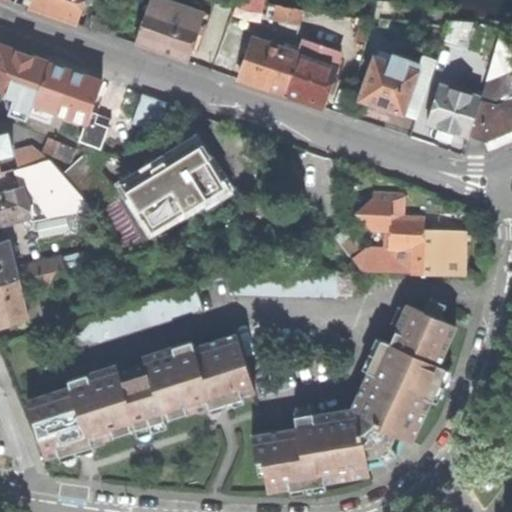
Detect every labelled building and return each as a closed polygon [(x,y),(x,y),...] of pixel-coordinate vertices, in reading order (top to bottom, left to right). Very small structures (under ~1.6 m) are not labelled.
[(49,15),(76,25),(81,12),(84,0),(34,0),(31,9),(49,15)] [(169,0),(151,0),(150,7),(202,24),(206,12),(169,0)] [(167,55),(188,63),(202,24),(150,7),(136,45),(167,55)] [(76,25),(115,38),(123,14),(107,9),(104,20),(81,12),(76,25)] [(439,55),(452,58),(455,47),(468,50),(473,23),(450,21),(439,55)] [(267,89),(284,95),(299,54),(284,48),(255,38),(240,80),(267,89)] [(284,95),(323,108),(342,54),(303,41),(301,48),(299,54),(284,95)] [(286,44),(284,48),(299,54),(301,48),(286,44)] [(27,119),(46,62),(21,53),(0,45),(0,46),(0,81),(6,95),(17,99),(12,114),(27,119)] [(400,50),(398,56),(418,63),(421,57),(400,50)] [(387,108),(417,118),(437,59),(421,54),(421,57),(418,63),(398,56),(392,54),(389,61),(375,57),(360,100),(387,108)] [(102,147),(113,117),(93,110),(102,83),(73,73),(55,67),(41,107),(87,123),(81,140),(102,147)] [(511,135),(511,72),(486,83),(481,98),(469,136),(491,140),(495,139),(496,142),(511,135)] [(443,128),(469,136),(481,98),(440,85),(428,122),(443,128)] [(133,122),(161,131),(171,104),(143,95),(133,122)] [(158,166),(125,187),(153,230),(203,199),(208,206),(231,192),(210,159),(207,161),(196,143),(158,166)] [(93,147),(64,173),(95,208),(116,189),(101,172),(108,153),(93,147)] [(24,168),(33,195),(46,192),(37,164),(24,168)] [(22,187),(0,194),(0,226),(32,216),(22,187)] [(393,273),(464,276),(465,230),(425,229),(425,217),(410,217),(392,216),(391,249),(393,250),(393,273)] [(352,259),(364,251),(347,228),(334,236),(352,259)] [(232,268),(259,269),(260,239),(234,237),(232,268)] [(10,240),(0,243),(0,284),(19,279),(10,240)] [(26,265),(29,277),(66,269),(63,257),(26,265)] [(29,277),(32,288),(68,280),(66,269),(29,277)] [(232,298),(244,299),(245,270),(233,270),(232,298)] [(244,299),(258,299),(259,270),(245,270),(244,299)] [(259,270),(258,299),(271,300),(272,271),(259,270)] [(284,300),(285,271),(272,271),(271,300),(284,300)] [(298,301),(300,272),(285,271),(284,300),(298,301)] [(313,272),(300,272),(298,301),(312,301),(313,272)] [(326,272),(313,272),(312,301),(325,301),(326,272)] [(338,302),(339,296),(340,274),(340,273),(326,272),(325,301),(338,302)] [(354,274),(340,274),(339,296),(353,297),(354,274)] [(0,327),(29,318),(19,279),(0,284),(0,327)] [(191,315),(204,311),(196,284),(182,288),(191,315)] [(178,319),(191,315),(182,288),(169,292),(178,319)] [(165,323),(178,319),(169,292),(156,296),(165,323)] [(152,327),(165,323),(156,296),(143,300),(152,327)] [(139,331),(152,327),(143,300),(130,304),(139,331)] [(127,335),(139,331),(130,304),(118,308),(127,335)] [(296,429),(253,437),(257,462),(264,461),(268,482),(288,478),(290,490),(370,475),(368,467),(367,463),(382,460),(385,463),(386,463),(392,459),(398,455),(399,454),(396,451),(402,438),(405,439),(412,442),(443,368),(437,365),(454,325),(408,306),(391,343),(385,340),(359,399),(362,401),(357,413),(345,415),(343,412),(315,417),(315,416),(294,419),(296,429)] [(114,339),(127,335),(118,308),(105,312),(114,339)] [(101,343),(114,339),(105,312),(92,316),(101,343)] [(88,347),(101,343),(92,316),(79,319),(88,347)] [(75,351),(88,347),(79,319),(66,324),(75,351)] [(227,401),(256,391),(238,334),(196,347),(194,341),(174,347),(176,354),(89,381),(87,375),(69,381),(71,387),(29,400),(47,458),(78,448),(77,447),(74,436),(86,432),(90,443),(212,404),(208,392),(222,388),(226,400),(227,401)] [(219,402),(226,400),(222,388),(208,392),(212,404),(219,402)] [(354,410),(343,412),(345,415),(357,413),(362,401),(359,399),(354,410)] [(83,445),(90,443),(86,432),(74,436),(77,447),(83,445)] [(399,454),(405,439),(402,438),(396,451),(399,454)]
